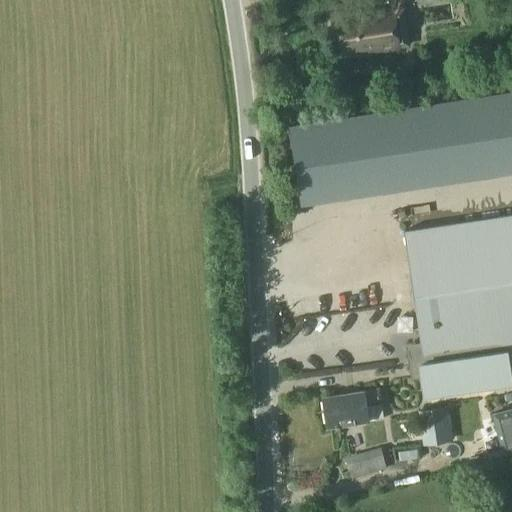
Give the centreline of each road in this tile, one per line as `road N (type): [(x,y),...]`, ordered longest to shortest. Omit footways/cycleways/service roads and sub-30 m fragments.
road 1 (unclassified): [(268,511),(257,232),(228,0)]
road 2 (unknown): [(259,276),(419,189),(511,169)]
